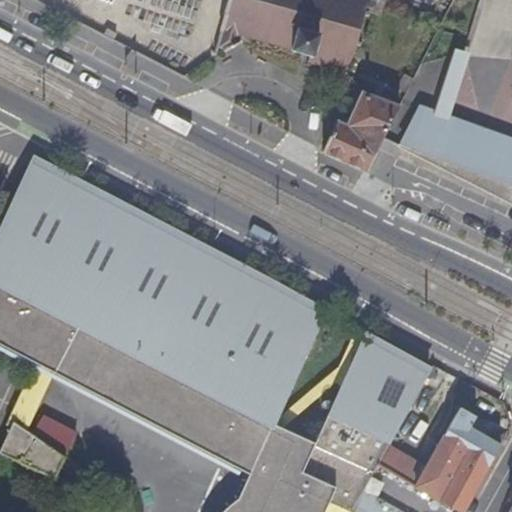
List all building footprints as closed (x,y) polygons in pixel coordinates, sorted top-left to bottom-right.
[(378,18),(383,0),(229,0),(224,17),(226,17),(216,49),(224,51),(225,52),(244,44),(242,42),(243,37),(258,41),(257,44),(260,46),(261,42),(275,46),(274,49),(278,50),(279,47),(293,51),(292,54),(296,55),(296,53),(310,57),(305,70),(307,71),(310,64),(325,69),(324,71),(328,72),(329,70),(342,73),(341,76),(345,77),(356,47),(360,48),(362,44),(358,43),(365,17),(369,19),(370,14),(378,18)] [(511,0),(486,0),(469,55),(511,58),(511,144),(419,111),(400,148),(511,206),(511,0)] [(114,21),(112,26),(131,36),(134,31),(114,21)] [(367,173),(370,167),(399,109),(364,95),(346,128),(336,124),(323,153),(367,173)] [(323,511),(328,501),(349,511),(351,511),(377,465),(380,460),(388,447),(430,371),(365,335),(317,442),(275,425),(325,313),(55,169),(21,181),(0,225),(0,343),(36,362),(55,372),(248,474),(238,498),(222,511),(323,511)] [(9,420),(11,421),(27,432),(55,372),(36,362),(9,420)] [(425,468),(388,447),(380,460),(377,465),(460,511),(462,511),(500,444),(469,427),(475,416),(459,407),(425,468)] [(11,421),(0,443),(0,454),(51,477),(62,455),(52,449),(53,441),(51,433),(46,429),(44,427),(40,427),(34,429),(30,431),(28,433),(27,432),(11,421)] [(351,511),(349,511),(328,501),(323,511),(351,511)]
